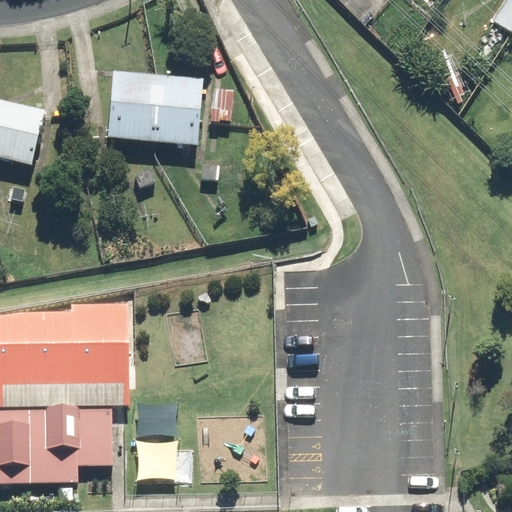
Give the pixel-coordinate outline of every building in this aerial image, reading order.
[(511,0),(505,0),(488,25),(511,41),(511,0)] [(195,155),(200,72),(176,71),(175,86),(109,82),(105,150),(195,155)] [(232,96),(210,95),(209,132),(231,133),(232,96)] [(42,118),(0,107),(0,168),(28,175),(42,118)] [(200,169),(199,186),(215,187),(215,196),(242,197),(243,161),(217,160),(216,170),(200,169)] [(0,414),(127,413),(126,311),(68,312),(68,320),(16,321),(0,323),(0,414)] [(111,417),(0,416),(0,489),(76,490),(76,472),(111,472),(111,417)] [(511,511),(511,480),(492,480),(491,510),(511,511)]
